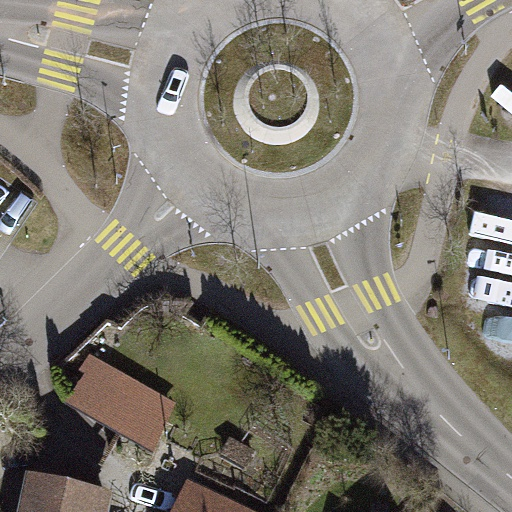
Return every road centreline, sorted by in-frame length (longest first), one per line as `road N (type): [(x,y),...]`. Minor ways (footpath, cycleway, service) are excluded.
road 1 (tertiary): [(308,212),(346,303),(382,355),(511,478)]
road 2 (residential): [(198,180),(0,372)]
road 3 (secondary): [(308,212),(369,175),(388,145),(396,81),(369,23)]
road 4 (secondary): [(0,29),(169,70)]
